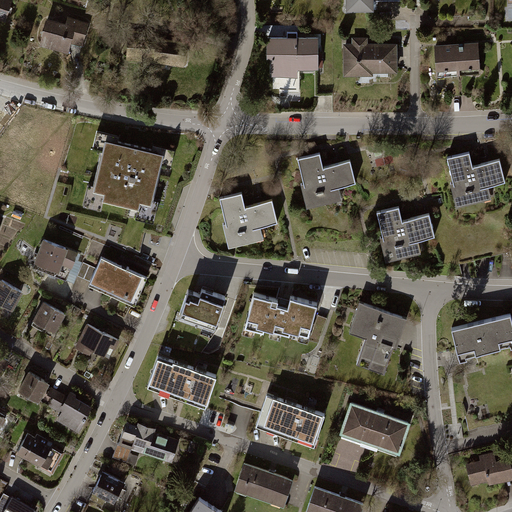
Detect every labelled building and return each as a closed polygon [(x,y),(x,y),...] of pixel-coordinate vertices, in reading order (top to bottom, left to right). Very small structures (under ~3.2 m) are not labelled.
[(11,0),(0,0),(0,16),(5,18),(11,0)] [(347,0),(348,15),(378,14),(377,0),(347,0)] [(97,12),(105,14),(107,7),(94,3),(92,11),(97,12)] [(105,14),(97,12),(94,25),(102,27),(105,14)] [(66,25),(47,20),(41,43),(68,50),(71,39),(82,42),(88,23),(68,18),(66,25)] [(143,35),(130,34),(128,57),(141,58),(141,53),(157,55),(156,60),(183,63),(186,43),(158,39),(158,44),(142,42),(143,35)] [(320,39),(271,40),(272,74),(321,73),(320,39)] [(399,45),(346,46),(346,76),(400,76),(399,45)] [(481,46),(436,48),(437,72),(451,72),(469,71),(482,70),(481,46)] [(159,151),(102,139),(90,193),(99,195),(98,200),(136,208),(138,201),(148,203),(159,151)] [(175,148),(166,146),(163,162),(172,164),(175,148)] [(470,151),(447,157),(454,181),(451,182),(457,206),(493,197),(490,186),(506,182),(500,158),(480,164),(473,165),(470,151)] [(320,153),(298,158),(303,182),(301,183),(307,207),(342,198),(339,187),(356,182),(350,159),(331,164),(324,166),(320,153)] [(242,192),(219,198),(225,222),(222,222),(229,247),(264,238),(262,227),(278,222),(272,199),(251,204),(245,206),(242,192)] [(400,205),(377,211),(383,236),(381,236),(387,260),(421,251),(418,241),(436,236),(430,213),(411,218),(403,220),(400,205)] [(72,248),(44,239),(36,263),(64,272),(72,248)] [(147,279),(103,259),(92,283),(136,303),(147,279)] [(26,293),(3,279),(0,284),(0,309),(12,316),(26,293)] [(225,298),(202,290),(200,295),(188,291),(179,314),(214,327),(225,298)] [(278,300),(254,294),(245,327),(263,332),(264,329),(289,335),(290,331),(309,336),(317,305),(291,298),(288,307),(277,304),(278,300)] [(65,311),(43,298),(32,318),(33,318),(32,321),(43,328),(44,325),(54,330),(65,311)] [(409,320),(361,303),(351,331),(366,336),(356,363),(389,375),(409,320)] [(511,317),(454,331),(461,360),(511,348),(511,317)] [(109,357),(119,337),(87,321),(75,344),(90,352),(92,348),(109,357)] [(12,362),(0,355),(0,380),(1,381),(12,362)] [(220,377),(161,357),(150,389),(208,409),(220,377)] [(53,386),(31,373),(21,391),(43,403),(53,386)] [(69,398),(62,394),(52,408),(62,415),(58,421),(81,435),(97,411),(71,395),(69,398)] [(328,417),(268,394),(256,427),(316,449),(328,417)] [(411,423),(352,403),(341,436),(400,455),(411,423)] [(150,448),(154,435),(155,431),(141,427),(140,430),(126,426),(121,440),(133,444),(131,452),(142,455),(145,447),(150,448)] [(53,448),(29,434),(19,452),(43,465),(53,448)] [(180,443),(154,435),(150,448),(145,447),(142,455),(172,465),(180,443)] [(511,455),(511,454),(469,464),(475,488),(511,479),(511,455)] [(290,479),(243,462),(233,491),(281,507),(290,479)] [(123,511),(140,483),(106,464),(86,501),(105,511),(123,511)] [(359,511),(362,505),(314,488),(305,511),(359,511)] [(33,511),(9,497),(0,511),(33,511)] [(216,511),(197,499),(188,511),(216,511)]
